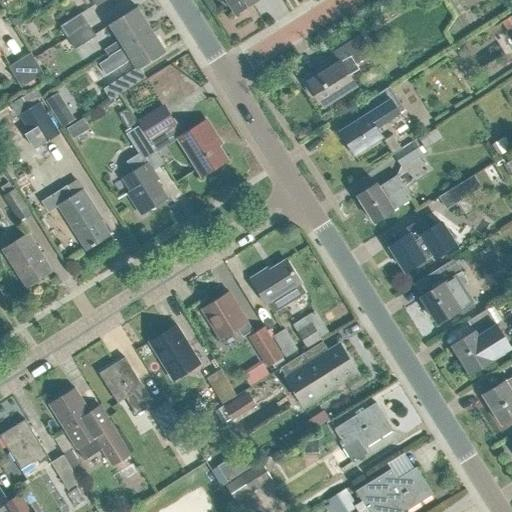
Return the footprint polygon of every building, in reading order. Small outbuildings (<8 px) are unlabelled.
[(227,0),(235,12),(254,0),(227,0)] [(108,55),(150,28),(137,6),(109,24),(118,39),(104,48),(108,55)] [(67,36),(88,23),(81,12),(60,25),(67,36)] [(74,48),(95,35),(88,24),(67,37),(74,48)] [(150,28),(108,55),(112,62),(127,52),(136,68),(164,50),(150,28)] [(311,96),(316,93),(323,104),(355,84),(346,69),(373,52),(361,33),(331,52),(338,62),(327,68),(324,64),(300,79),(311,96)] [(21,86),(43,72),(30,52),(8,66),(21,86)] [(110,99),(128,87),(121,76),(103,88),(110,99)] [(385,117),(402,107),(388,85),(364,101),(371,111),(367,113),(367,112),(339,130),(354,153),(382,136),(374,124),(385,117)] [(35,88),(22,96),(27,103),(40,95),(35,88)] [(39,104),(19,117),(28,130),(38,146),(58,133),(39,104)] [(156,150),(177,137),(201,175),(227,159),(213,138),(216,136),(206,119),(185,132),(173,117),(172,118),(165,107),(139,123),(156,150)] [(137,149),(149,142),(138,125),(126,132),(137,149)] [(436,128),(418,139),(424,148),(442,137),(436,128)] [(384,139),(393,154),(402,148),(401,147),(393,134),(384,139)] [(503,137),(491,144),(499,156),(510,148),(503,137)] [(414,140),(401,147),(402,148),(393,154),(401,166),(422,153),(414,140)] [(126,192),(140,213),(167,197),(156,179),(158,178),(148,161),(146,162),(140,152),(126,160),(133,171),(122,177),(130,190),(126,192)] [(397,174),(378,185),(376,182),(357,194),(374,222),(412,198),(397,174)] [(86,248),(108,234),(92,208),(94,207),(76,178),(41,200),(48,211),(58,205),(86,248)] [(440,211),(467,194),(459,183),(433,200),(440,211)] [(19,219),(30,213),(14,189),(4,195),(19,219)] [(437,222),(427,215),(407,228),(409,232),(388,245),(404,271),(432,254),(434,258),(457,244),(441,219),(437,222)] [(26,286),(51,269),(28,232),(2,249),(26,286)] [(267,267),(250,277),(266,303),(272,313),(305,292),(299,283),(300,282),(286,259),(268,270),(267,267)] [(461,313),(472,306),(460,287),(468,282),(455,261),(436,273),(442,282),(420,296),(437,322),(458,309),(461,313)] [(242,335),(252,329),(229,291),(201,308),(219,338),(237,327),(242,335)] [(493,358),(510,346),(486,308),(467,320),(474,330),(451,344),(469,373),(493,358)] [(168,372),(175,368),(179,375),(200,362),(176,324),(149,341),(168,372)] [(267,364),(282,355),(264,327),(249,336),(267,364)] [(285,356),(297,349),(284,328),(272,335),(285,356)] [(307,402),(356,371),(339,344),(311,361),(305,351),(283,364),(307,402)] [(136,414),(153,403),(147,394),(148,394),(124,356),(99,372),(117,402),(125,397),(136,414)] [(222,402),(235,394),(220,368),(206,377),(222,402)] [(505,380),(482,394),(500,423),(511,415),(511,375),(505,380)] [(74,387),(49,403),(76,447),(84,459),(106,445),(116,462),(130,453),(120,437),(117,433),(110,421),(99,405),(89,411),(74,387)] [(222,420),(253,400),(247,390),(215,410),(222,420)] [(165,433),(181,423),(167,401),(151,411),(165,433)] [(364,447),(392,429),(375,401),(334,427),(344,443),(341,445),(352,462),(367,452),(364,447)] [(193,404),(177,414),(184,426),(200,416),(193,404)] [(39,462),(48,456),(24,418),(0,433),(0,435),(18,464),(33,454),(39,462)] [(242,451),(217,466),(226,481),(251,466),(242,451)] [(67,488),(79,481),(62,454),(50,461),(67,488)] [(221,488),(232,504),(272,479),(261,462),(221,488)] [(405,511),(433,493),(416,466),(397,478),(390,468),(360,487),(355,489),(369,511),(405,511)] [(130,486),(138,497),(157,482),(149,471),(130,486)] [(334,511),(347,511),(357,506),(345,488),(327,500),(334,511)] [(11,511),(30,511),(19,494),(5,502),(11,511)]
